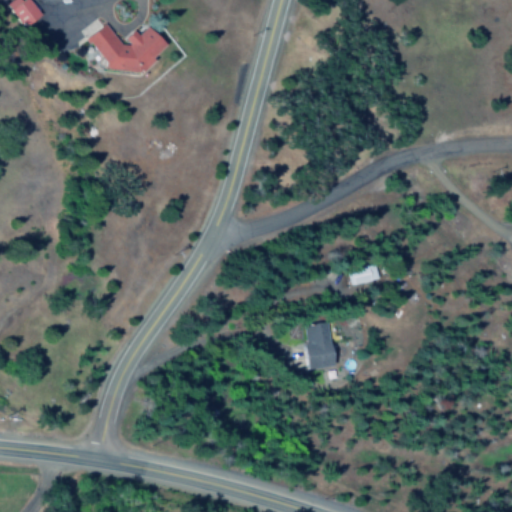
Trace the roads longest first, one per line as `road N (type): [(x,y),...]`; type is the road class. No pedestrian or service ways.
road 1 (residential): [(86,458),(136,347),(213,225),(280,0)]
road 2 (residential): [(202,243),(301,211),(409,157),(511,146)]
road 3 (secondary): [(86,458),(305,511)]
